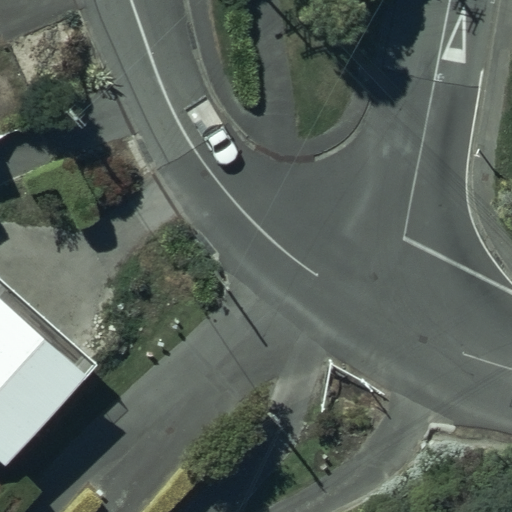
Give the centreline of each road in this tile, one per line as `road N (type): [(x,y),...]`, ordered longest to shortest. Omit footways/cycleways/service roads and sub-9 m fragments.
road 1 (unclassified): [(389,306),(306,262),(192,149),(131,0)]
road 2 (unclassified): [(449,0),(389,306)]
road 3 (unclassified): [(511,368),(462,354),(389,306)]
